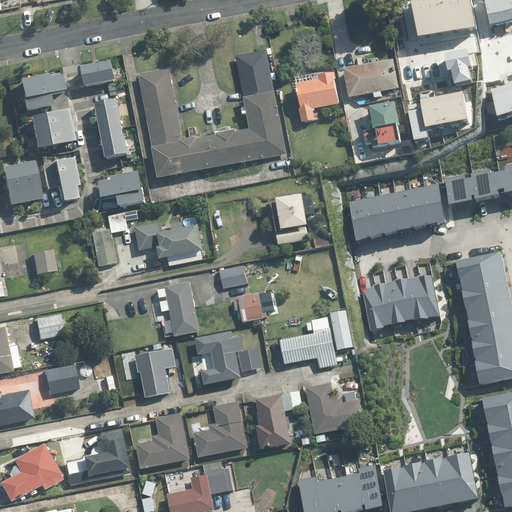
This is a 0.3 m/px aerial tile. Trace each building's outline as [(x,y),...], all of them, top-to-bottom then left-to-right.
[(431,0),(411,4),(416,35),(474,25),(469,0),(431,0)] [(511,0),(485,0),(491,23),(511,17),(511,0)] [(452,69),(455,82),(471,79),(469,66),(472,65),(469,49),(445,53),(448,70),(452,69)] [(171,71),(142,77),(163,179),(289,153),(268,51),(239,56),(253,129),(239,131),(239,127),(219,131),(220,135),(203,139),(202,135),(184,139),(171,71)] [(381,58),(359,61),(360,67),(349,68),(352,96),(377,93),(377,97),(385,96),(384,92),(400,90),(396,60),(381,62),(381,58)] [(114,63),(84,69),(87,87),(118,81),(114,63)] [(66,70),(24,79),(27,97),(25,98),(28,111),(59,104),(56,92),(70,90),(66,70)] [(323,80),(300,83),(306,122),(319,121),(317,108),(343,105),(339,73),(323,75),(323,80)] [(511,83),(493,88),(498,114),(511,111),(511,83)] [(407,110),(411,141),(428,138),(427,128),(468,122),(463,91),(419,98),(421,108),(407,110)] [(124,100),(102,104),(111,159),(133,155),(124,100)] [(385,144),(406,143),(402,100),(384,101),(384,105),(377,105),(378,127),(384,126),(385,144)] [(78,140),(71,108),(34,115),(40,147),(78,140)] [(80,186),(83,185),(78,158),(44,164),(48,189),(58,187),(61,202),(82,198),(80,186)] [(40,161),(7,166),(13,205),(46,200),(40,161)] [(444,179),(449,204),(472,200),(471,196),(474,195),(474,199),(498,194),(497,189),(504,188),(504,192),(511,190),(511,164),(505,166),(505,170),(491,173),(490,169),(471,173),(472,176),(465,178),(465,174),(444,179)] [(143,171),(114,177),(116,182),(103,185),(106,199),(121,196),(123,208),(149,203),(143,171)] [(438,184),(349,202),(356,239),(445,221),(438,184)] [(320,214),(316,191),(282,197),(287,229),(313,225),(311,215),(320,214)] [(127,213),(111,217),(115,234),(131,230),(127,213)] [(178,220),(138,227),(143,251),(164,247),(166,259),(209,250),(204,224),(188,227),(187,221),(179,223),(178,220)] [(113,228),(95,232),(101,266),(120,263),(113,228)] [(308,229),(281,234),(283,245),(310,240),(308,229)] [(56,251),(36,253),(38,274),(58,272),(56,251)] [(511,308),(501,252),(456,261),(480,384),(511,377),(511,308)] [(432,276),(362,290),(370,330),(440,316),(432,276)] [(192,281),(160,288),(165,312),(173,311),(179,336),(202,331),(192,281)] [(273,312),(271,295),(241,298),(243,323),(265,321),(264,313),(273,312)] [(63,315),(37,319),(40,339),(66,336),(63,315)] [(340,366),(330,318),(315,321),(318,334),(283,341),(288,365),(321,358),(323,369),(340,366)] [(22,366),(18,346),(11,348),(8,328),(0,328),(0,374),(16,372),(15,368),(22,366)] [(202,355),(193,357),(196,375),(206,374),(208,384),(244,377),(243,372),(261,369),(257,349),(247,351),(244,336),(236,337),(235,332),(199,339),(202,355)] [(178,366),(174,343),(156,346),(157,352),(139,355),(147,398),(174,392),(169,367),(178,366)] [(75,365),(47,372),(52,395),(80,388),(75,365)] [(114,375),(107,377),(110,395),(117,393),(114,375)] [(339,399),(335,382),(308,388),(319,434),(369,422),(362,394),(339,399)] [(29,388),(0,393),(0,426),(35,420),(29,388)] [(302,391),(260,401),(266,425),(261,426),(267,449),(295,443),(288,412),(306,407),(302,391)] [(511,392),(482,398),(504,507),(511,505),(511,392)] [(219,423),(213,424),(214,429),(197,432),(202,457),(250,448),(242,401),(216,406),(219,423)] [(157,440),(139,444),(144,470),(194,459),(183,413),(159,418),(163,435),(156,436),(157,440)] [(132,467),(124,428),(99,434),(103,454),(68,461),(73,486),(92,482),(90,476),(132,467)] [(66,479),(46,443),(16,460),(23,472),(3,483),(13,502),(44,485),(46,490),(66,479)] [(469,452),(383,470),(391,511),(408,511),(478,498),(469,452)] [(236,490),(231,469),(225,470),(223,461),(205,465),(207,476),(194,479),(197,491),(173,495),(175,511),(207,511),(218,510),(215,494),(236,490)] [(365,505),(366,509),(383,506),(375,465),(358,468),(359,473),(316,481),(315,477),(298,480),(304,511),(337,511),(338,510),(341,510),(342,511),(362,508),(361,505),(365,505)] [(143,511),(142,502),(121,506),(122,511),(143,511)]
